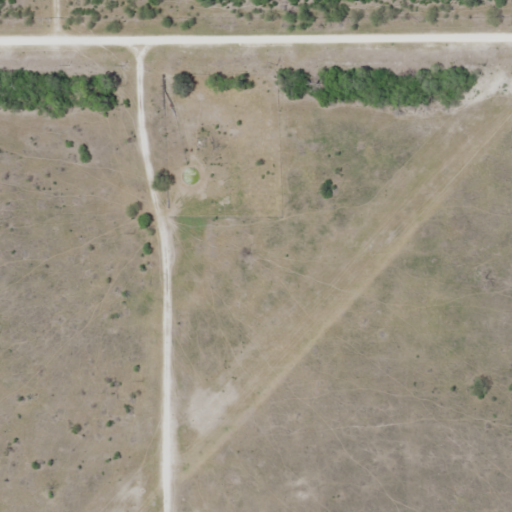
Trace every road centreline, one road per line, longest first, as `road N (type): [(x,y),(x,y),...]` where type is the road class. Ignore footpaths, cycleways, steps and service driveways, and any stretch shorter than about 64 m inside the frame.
road 1 (residential): [(0,43),(511,47)]
road 2 (residential): [(164,511),(137,50)]
